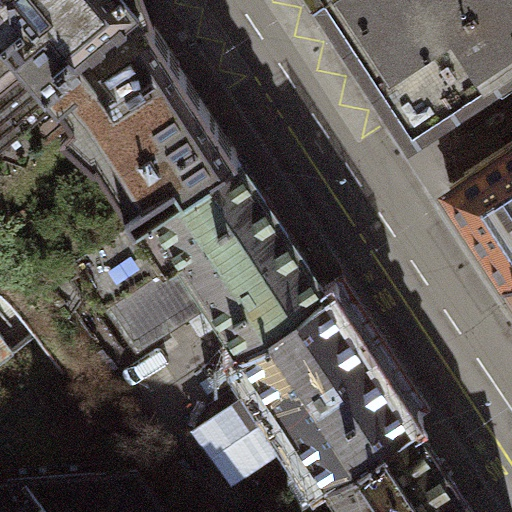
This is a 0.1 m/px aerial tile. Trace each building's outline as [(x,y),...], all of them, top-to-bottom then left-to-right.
[(65,105),(134,216),(152,205),(237,150),(210,108),(140,0),(0,0),(0,23),(56,90),(53,92),(65,105)] [(511,60),(511,0),(329,0),(412,125),(511,60)] [(0,136),(53,92),(56,90),(0,23),(0,136)] [(511,142),(450,183),(509,273),(511,270),(511,142)] [(232,327),(240,340),(324,284),(316,272),(308,259),(237,150),(152,205),(213,299),(224,315),(232,327)] [(138,347),(213,299),(152,205),(134,216),(75,255),(115,316),(138,347)] [(301,433),(328,474),(413,419),(324,284),(240,340),(268,382),(301,433)] [(232,478),(301,433),(268,382),(199,427),(232,478)] [(474,511),(413,419),(328,474),(348,504),(335,511),(474,511)] [(171,511),(139,468),(9,477),(10,491),(0,491),(0,511),(171,511)]
